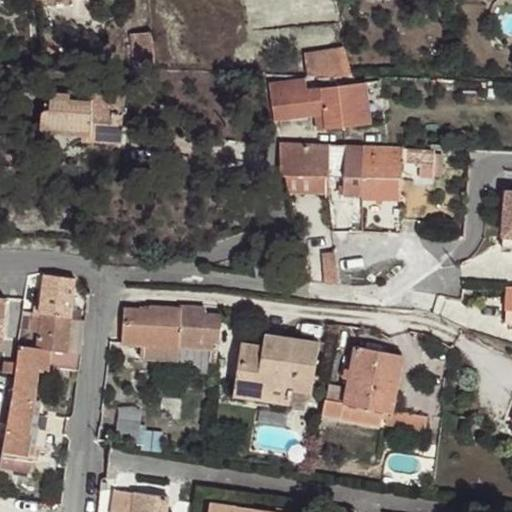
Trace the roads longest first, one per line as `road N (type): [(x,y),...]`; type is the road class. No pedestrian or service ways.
road 1 (residential): [(511,164),(481,178),(467,249),(389,298),(143,274),(102,283)]
road 2 (unknown): [(443,511),(89,455)]
road 3 (residential): [(102,283),(83,511)]
